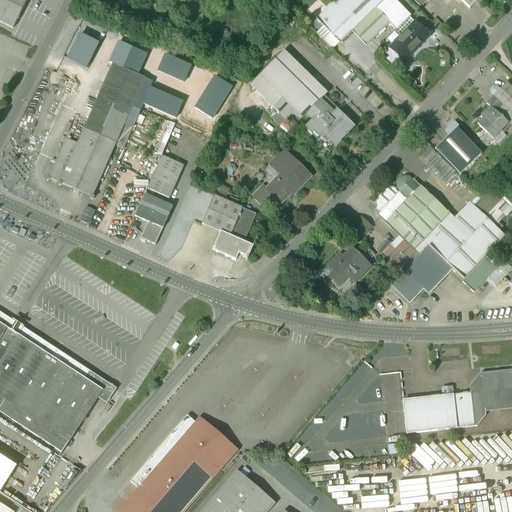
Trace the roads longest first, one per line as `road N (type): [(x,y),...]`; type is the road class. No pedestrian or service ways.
road 1 (residential): [(511,20),(238,305)]
road 2 (residential): [(511,330),(355,331),(238,305)]
road 3 (unclassified): [(238,305),(61,511)]
road 4 (residential): [(238,305),(0,203)]
road 5 (residential): [(0,134),(68,0)]
